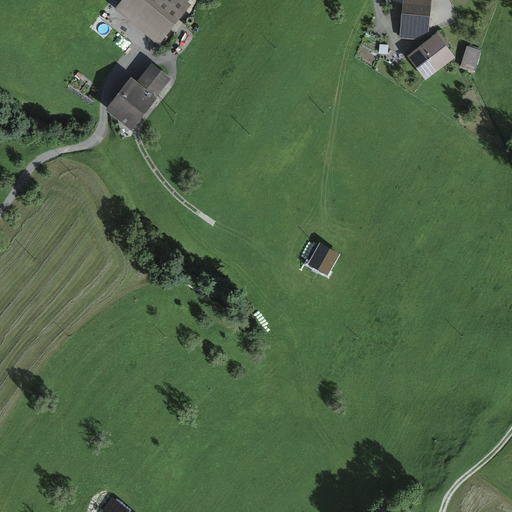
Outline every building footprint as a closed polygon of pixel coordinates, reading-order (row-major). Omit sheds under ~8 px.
[(121,0),(120,2),(164,38),(184,13),(167,0),(121,0)] [(402,0),(400,31),(427,33),(429,0),(402,0)] [(451,54),(435,35),(408,57),(424,76),(451,54)] [(141,76),(157,89),(167,77),(151,64),(141,76)] [(106,105),(133,127),(153,103),(125,81),(106,105)] [(312,264),(328,271),(336,252),(321,245),(312,264)] [(134,511),(111,495),(98,511),(134,511)]
